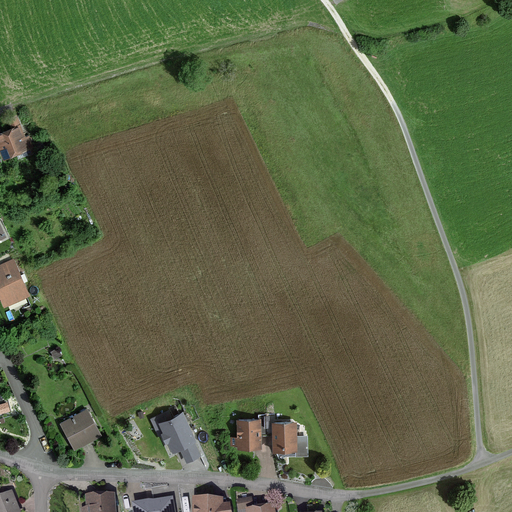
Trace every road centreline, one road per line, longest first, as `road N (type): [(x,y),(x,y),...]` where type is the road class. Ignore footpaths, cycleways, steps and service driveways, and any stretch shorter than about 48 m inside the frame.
road 1 (unclassified): [(482,464),(460,283),(394,107),(324,0)]
road 2 (track): [(0,113),(295,25),(344,32)]
road 3 (residential): [(40,467),(346,497)]
road 4 (unclassified): [(346,497),(482,464)]
road 5 (residential): [(0,348),(35,429),(40,467)]
